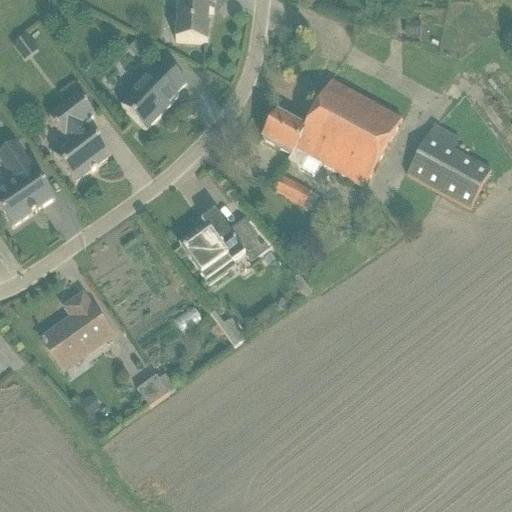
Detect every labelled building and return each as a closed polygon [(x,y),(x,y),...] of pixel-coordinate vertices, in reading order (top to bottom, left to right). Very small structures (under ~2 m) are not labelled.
[(214,0),(177,0),(174,44),(207,47),(208,28),(207,28),(208,16),(213,16),(214,0)] [(404,39),(420,40),(420,24),(405,24),(404,39)] [(27,37),(12,49),(23,63),(38,52),(27,37)] [(132,96),(120,109),(145,134),(178,101),(175,98),(186,86),(164,65),(153,76),(152,75),(145,82),(142,79),(129,92),(132,96)] [(412,105),(341,66),(304,133),(277,117),(262,144),(290,159),(287,165),(313,179),(320,168),(364,192),(412,105)] [(52,157),(75,186),(110,159),(86,127),(94,121),(93,120),(94,119),(76,97),(47,120),(67,145),(52,157)] [(434,127),(405,178),(469,212),(491,173),(453,152),(459,141),(434,127)] [(54,202),(15,146),(0,155),(0,167),(13,186),(0,195),(0,215),(11,231),(54,202)] [(273,194),(302,210),(303,209),(310,213),(317,200),(310,195),(310,194),(281,179),(273,194)] [(180,250),(205,286),(244,258),(251,266),(272,251),(246,222),(228,235),(214,216),(201,225),(205,232),(180,250)] [(295,289),(304,300),(310,295),(296,278),(293,281),(295,289)] [(41,344),(63,378),(112,344),(82,300),(65,312),(73,323),(41,344)] [(169,310),(174,322),(190,316),(185,304),(169,310)] [(209,318),(233,351),(245,343),(230,322),(223,328),(214,315),(209,318)] [(165,377),(158,382),(168,397),(175,392),(165,377)] [(168,397),(158,382),(156,380),(136,393),(149,411),(168,397)] [(78,407),(88,420),(100,410),(91,400),(89,402),(87,400),(78,407)]
